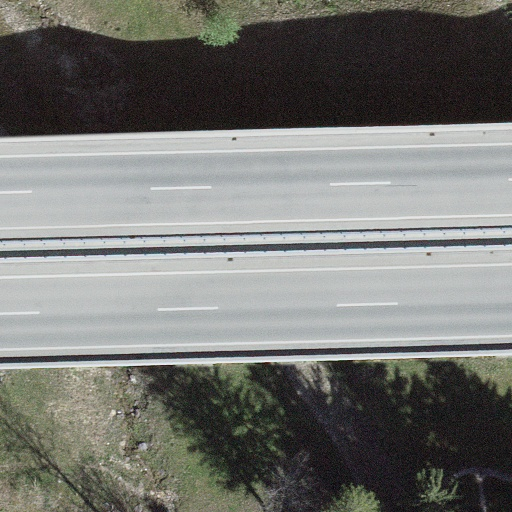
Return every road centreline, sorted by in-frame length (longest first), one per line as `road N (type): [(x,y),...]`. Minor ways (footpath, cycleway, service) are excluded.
road 1 (motorway): [(511,175),(0,194)]
road 2 (motorway): [(0,314),(511,295)]
